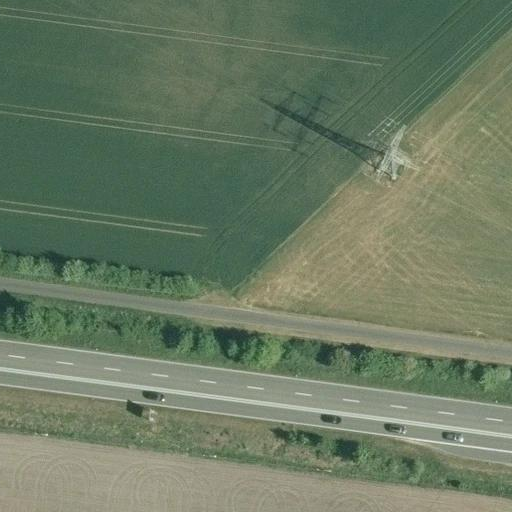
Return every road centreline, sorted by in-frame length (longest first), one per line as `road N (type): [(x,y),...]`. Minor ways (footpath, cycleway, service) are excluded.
road 1 (trunk): [(0,365),(511,430)]
road 2 (unclassified): [(0,277),(511,340)]
